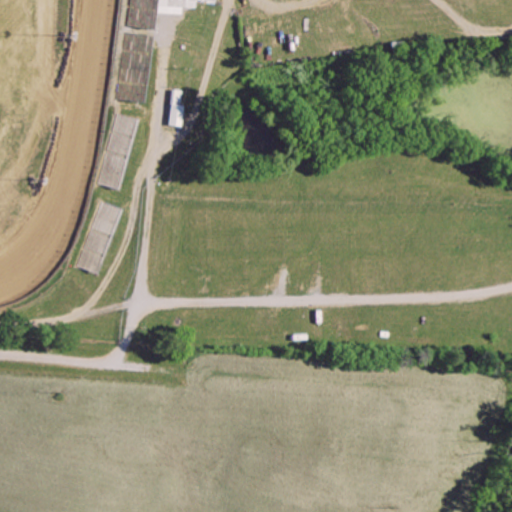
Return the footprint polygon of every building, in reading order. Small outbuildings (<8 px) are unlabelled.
[(130,0),(128,23),(154,26),(157,0),(130,0)] [(168,0),(168,7),(198,8),(198,1),(217,2),(217,0),(168,0)] [(125,30),(117,97),(145,101),(153,33),(125,30)] [(182,90),(170,90),(169,127),(181,127),(182,90)] [(118,113),(98,183),(118,189),(138,119),(118,113)] [(101,200),(77,263),(98,271),(122,208),(101,200)]
